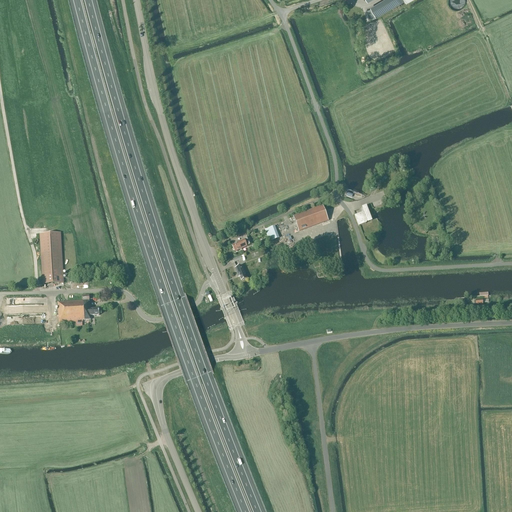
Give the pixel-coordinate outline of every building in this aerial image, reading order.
[(372,20),(404,1),(403,0),(385,0),(375,6),(374,6),(371,8),(366,11),(372,20)] [(453,4),(453,6),(460,8),(462,0),(457,0),(456,5),(453,4)] [(360,207),(363,214),(363,215),(362,214),(355,216),(359,226),(366,223),(368,222),(372,220),(366,205),(360,207)] [(293,217),(299,232),(324,222),(325,225),(329,223),(323,206),(293,217)] [(275,227),(265,231),(269,242),(279,238),(275,227)] [(40,234),(42,285),(64,283),(62,253),(61,233),(40,234)] [(247,246),(244,240),(232,246),(235,252),(247,246)] [(241,281),(246,279),(244,275),(245,275),(242,266),(235,268),(238,276),(239,275),(241,281)] [(58,303),(59,323),(87,321),(87,320),(86,301),(58,303)] [(86,301),(87,320),(91,320),(90,316),(99,316),(99,309),(90,310),(90,306),(89,306),(89,301),(86,301)]
